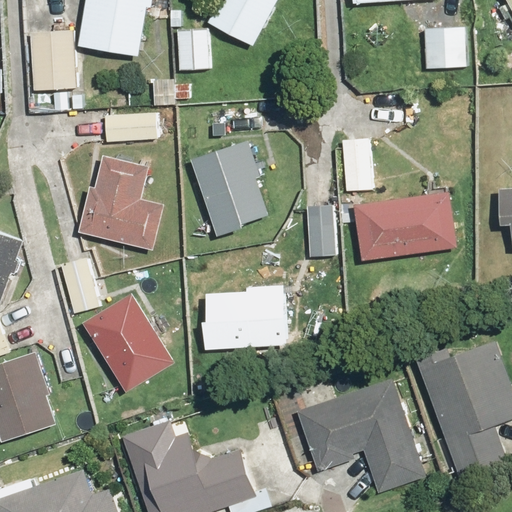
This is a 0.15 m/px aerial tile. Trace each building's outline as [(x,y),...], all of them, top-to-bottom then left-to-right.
[(150,0),(87,0),(81,42),(141,52),(150,0)] [(256,43),(278,0),(220,0),(210,20),(256,43)] [(463,28),(463,19),(426,19),(426,66),(470,66),(470,28),(463,28)] [(210,29),(179,29),(179,71),(211,71),(210,29)] [(76,108),(76,90),(75,33),(35,33),(35,90),(56,90),(56,108),(76,108)] [(177,77),(155,77),(155,106),(176,106),(177,77)] [(162,114),(104,112),(103,139),(161,141),(162,114)] [(252,135),(194,154),(221,234),(247,225),(245,220),(272,211),(260,175),(265,173),(252,135)] [(373,137),(345,138),(347,192),(375,191),(373,137)] [(93,182),(81,229),(156,248),(169,201),(143,195),(151,164),(107,152),(99,183),(93,182)] [(511,184),(501,185),(503,223),(511,222),(511,184)] [(356,203),(364,258),(459,244),(451,190),(356,203)] [(335,203),(307,205),(310,257),(338,255),(335,203)] [(0,309),(27,237),(0,227),(0,309)] [(286,287),(208,291),(211,348),(289,345),(286,287)] [(134,290),(86,319),(128,389),(177,360),(134,290)] [(449,345),(418,355),(462,479),(510,462),(496,422),(511,416),(511,375),(499,338),(452,354),(449,345)] [(39,349),(0,361),(0,429),(4,441),(59,423),(49,392),(52,391),(39,349)] [(428,475),(394,375),(297,408),(319,472),(357,459),(355,452),(365,448),(380,491),(428,475)] [(174,418),(125,434),(150,511),(214,511),(260,497),(244,447),(213,457),(196,447),(191,429),(179,433),(174,418)] [(122,511),(113,485),(94,492),(86,467),(0,496),(0,511),(122,511)]
